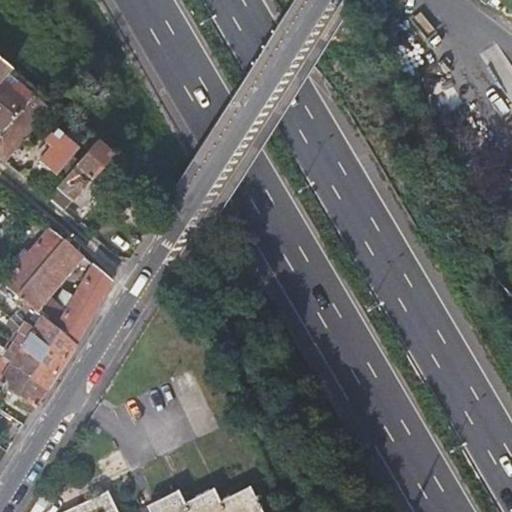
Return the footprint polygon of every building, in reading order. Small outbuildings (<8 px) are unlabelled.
[(0,60),(0,83),(2,81),(12,70),(0,60)] [(2,81),(0,83),(0,130),(1,131),(27,102),(2,81)] [(33,95),(27,102),(1,131),(0,132),(0,156),(4,161),(49,109),(33,95)] [(77,149),(55,131),(45,142),(50,148),(39,162),(54,175),(57,172),(63,178),(72,169),(68,165),(71,162),(68,159),(77,149)] [(95,142),(72,169),(63,178),(47,197),(62,210),(102,164),(115,176),(124,165),(95,142)] [(28,145),(10,166),(21,175),(38,154),(28,145)] [(2,284),(16,295),(62,240),(49,229),(2,284)] [(16,295),(36,312),(81,257),(62,240),(16,295)] [(54,328),(75,346),(111,282),(91,264),(54,328)] [(16,323),(21,329),(25,324),(33,330),(31,334),(64,362),(75,346),(54,328),(36,312),(16,295),(2,284),(0,286),(0,291),(20,309),(14,315),(19,319),(16,323)] [(25,339),(20,348),(55,376),(64,362),(31,334),(33,330),(25,324),(21,329),(18,333),(25,339)] [(0,357),(10,364),(11,363),(45,391),(55,376),(20,348),(15,356),(0,346),(0,357)] [(0,384),(35,407),(45,391),(11,363),(10,364),(0,357),(0,384)] [(164,507),(152,511),(261,511),(261,510),(262,509),(259,502),(257,503),(249,487),(247,488),(248,490),(234,497),(237,503),(225,510),(222,502),(220,503),(213,488),(211,489),(211,490),(197,497),(197,499),(199,498),(201,503),(189,509),(186,503),(184,504),(178,490),(176,491),(177,493),(161,501),(164,507)] [(119,511),(108,490),(106,491),(110,497),(85,510),(83,504),(66,511),(119,511)]
